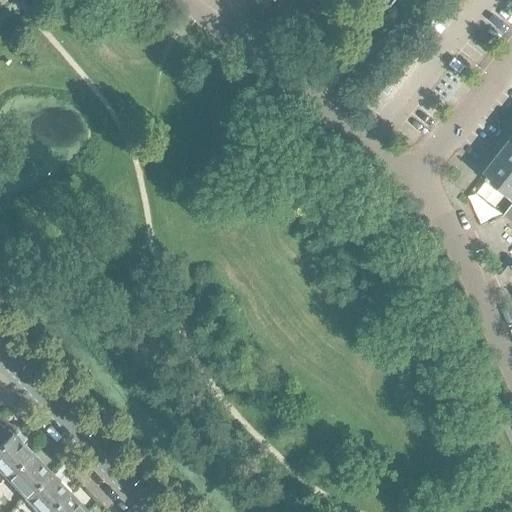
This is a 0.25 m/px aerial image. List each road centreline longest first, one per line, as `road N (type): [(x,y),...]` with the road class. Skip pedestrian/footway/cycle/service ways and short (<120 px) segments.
road 1 (residential): [(417,175),(186,0)]
road 2 (residential): [(511,371),(417,175)]
road 3 (residential): [(156,511),(18,369)]
road 4 (residential): [(417,175),(511,55)]
